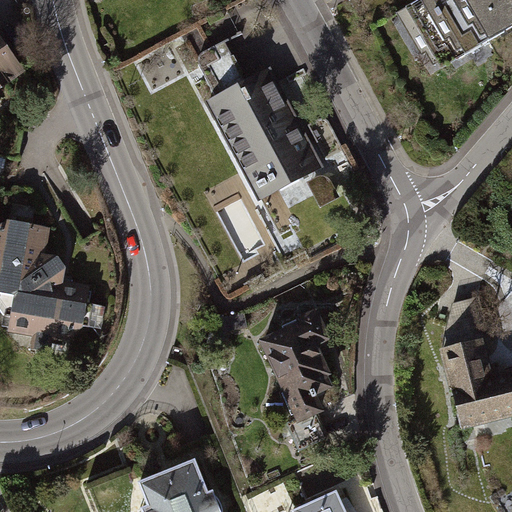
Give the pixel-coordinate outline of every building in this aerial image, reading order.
[(0,0),(0,113),(2,112),(0,108),(0,97),(29,78),(0,36),(0,0)] [(511,0),(404,0),(450,79),(511,43),(511,0)] [(373,194),(328,113),(304,126),(271,66),(208,101),(262,200),(325,166),(348,208),(373,194)] [(53,232),(7,228),(0,233),(0,310),(13,322),(11,339),(67,348),(87,335),(94,292),(63,284),(67,274),(58,261),(47,259),(53,232)] [(322,317),(254,347),(297,447),(327,434),(313,402),(333,393),(314,349),(332,342),(322,317)] [(482,335),(432,351),(456,432),(511,419),(511,368),(492,374),(482,335)] [(205,492),(191,458),(134,481),(146,510),(141,511),(219,511),(210,490),(205,492)] [(344,511),(335,492),(290,511),(344,511)]
